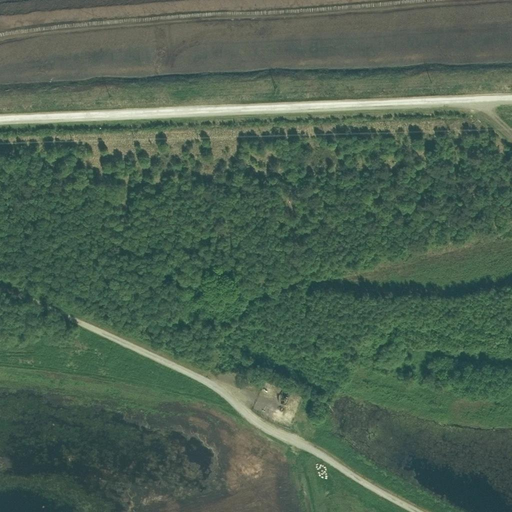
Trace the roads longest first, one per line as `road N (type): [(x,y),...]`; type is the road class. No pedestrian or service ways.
road 1 (unclassified): [(511,96),(0,117)]
road 2 (track): [(0,289),(279,409)]
road 3 (track): [(215,385),(265,430),(417,511)]
